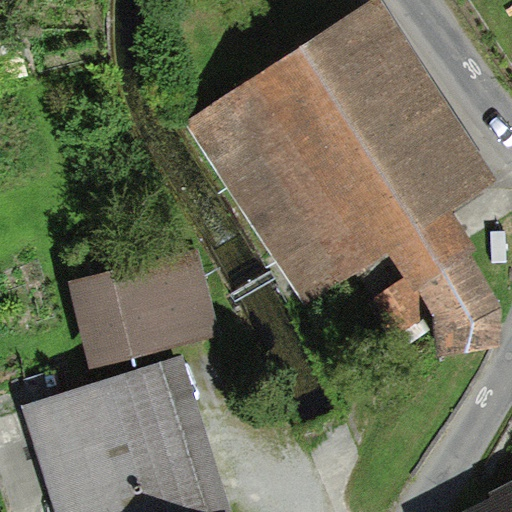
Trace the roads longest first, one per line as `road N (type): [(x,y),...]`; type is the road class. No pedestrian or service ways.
road 1 (residential): [(511,354),(420,511)]
road 2 (unclassified): [(511,144),(411,0)]
